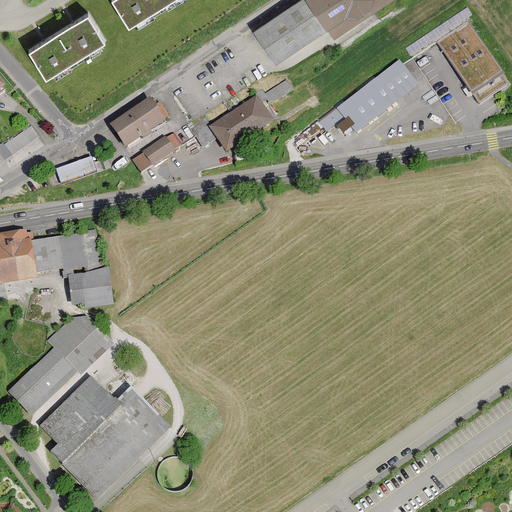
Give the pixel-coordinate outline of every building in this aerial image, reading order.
[(169,0),(113,0),(130,26),(169,0)] [(328,29),(307,0),(300,0),(254,32),(276,64),(328,29)] [(307,0),(328,29),(345,17),(356,18),(371,9),(372,0),(307,0)] [(104,41),(87,13),(73,22),(44,40),(28,49),(46,77),(104,41)] [(468,21),(437,42),(479,106),(510,85),(468,21)] [(399,62),(319,124),(326,133),(343,120),(356,136),(419,88),(399,62)] [(286,80),(266,94),(273,104),(293,91),(286,80)] [(256,97),(210,128),(226,153),(273,122),(256,97)] [(149,99),(109,127),(125,150),(170,119),(160,103),(154,107),(149,99)] [(187,124),(133,160),(142,174),(196,137),(187,124)] [(3,146),(12,158),(40,139),(31,127),(3,146)] [(2,145),(0,146),(0,153),(6,163),(12,158),(3,146),(2,145)] [(93,163),(96,174),(110,169),(106,159),(93,163)] [(0,239),(0,280),(36,275),(62,272),(63,281),(67,280),(71,308),(84,306),(85,311),(95,310),(94,305),(111,302),(113,302),(107,266),(102,267),(96,232),(34,241),(33,235),(0,239)] [(54,350),(8,394),(31,418),(77,374),(81,378),(114,346),(87,319),(72,319),(47,343),(54,350)] [(129,388),(132,386),(133,384),(134,382),(133,379),(132,377),(130,376),(127,375),(124,376),(122,378),(121,382),(121,384),(123,386),(125,388),(129,388)] [(90,379),(40,428),(57,446),(50,453),(97,501),(170,429),(131,389),(116,405),(90,379)] [(117,398),(120,396),(122,394),(122,391),(122,388),(120,385),(118,383),(114,383),(112,383),(109,385),(107,387),(106,391),(107,394),(109,396),(112,398),(114,399),(117,398)] [(173,458),(163,462),(158,471),(158,480),(161,486),(165,490),(173,493),(182,492),(188,488),(192,482),(193,475),(192,468),(186,461),(182,459),(173,458)]
